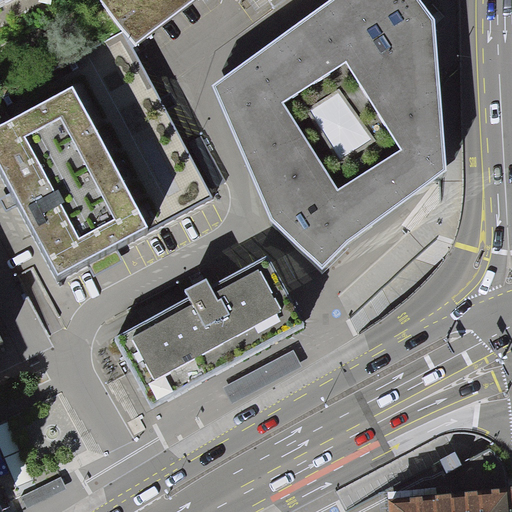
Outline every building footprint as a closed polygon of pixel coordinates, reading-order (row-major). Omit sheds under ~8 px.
[(0,0),(0,11),(21,0),(0,0)] [(103,0),(136,44),(195,0),(103,0)] [(445,180),(434,25),(414,0),(336,0),(210,92),(254,200),(266,228),(321,278),(346,249),(445,180)] [(119,40),(0,101),(0,180),(53,282),(111,252),(205,203),(119,40)] [(119,339),(155,406),(301,326),(265,260),(119,339)] [(13,416),(0,420),(0,460),(8,484),(33,475),(13,416)] [(509,511),(508,491),(385,501),(385,511),(509,511)]
